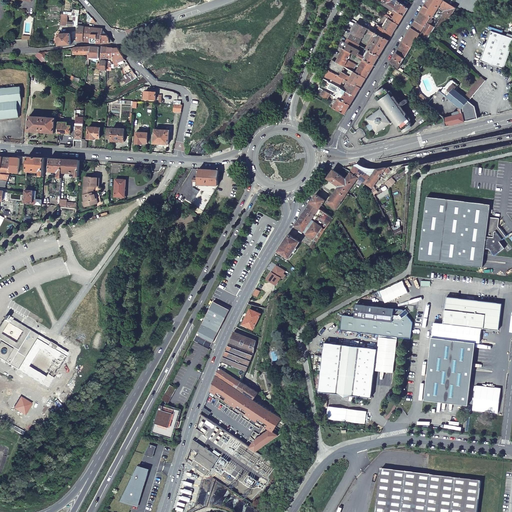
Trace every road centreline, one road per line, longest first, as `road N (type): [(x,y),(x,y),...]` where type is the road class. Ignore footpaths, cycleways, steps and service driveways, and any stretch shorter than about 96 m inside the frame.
road 1 (motorway): [(89,511),(254,196),(268,186)]
road 2 (motorway): [(254,173),(97,464)]
road 3 (tertiary): [(285,223),(228,327),(164,511)]
road 4 (residential): [(291,511),(327,460),(355,446),(414,439),(504,450)]
road 5 (primary): [(0,147),(174,161)]
road 6 (unknown): [(511,369),(503,374),(498,427),(429,420),(394,428)]
road 7 (residential): [(420,0),(337,140)]
road 8 (residential): [(174,161),(186,93),(151,81),(118,42)]
road 9 (residential): [(367,153),(373,165),(511,137)]
road 10 (secondary): [(511,118),(367,153)]
